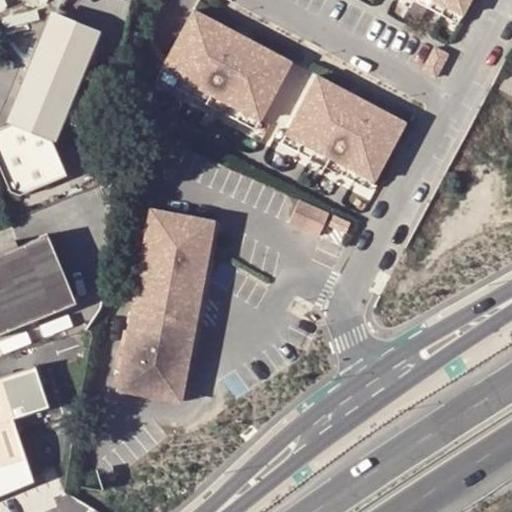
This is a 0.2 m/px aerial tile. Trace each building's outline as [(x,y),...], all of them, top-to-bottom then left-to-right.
[(459,14),(432,0),(410,0),(455,24),(459,14)] [(467,0),(432,0),(459,14),(467,0)] [(288,61),(190,9),(159,68),(257,119),(288,61)] [(15,100),(57,115),(89,29),(49,14),(38,42),(31,39),(19,70),(26,72),(15,100)] [(445,53),(432,47),(419,70),(432,77),(445,53)] [(511,62),(497,90),(511,98),(511,62)] [(257,119),(159,68),(154,77),(252,129),(257,119)] [(402,122),(314,75),(283,133),(371,180),(402,122)] [(57,115),(15,100),(11,112),(8,123),(49,137),(52,127),(57,115)] [(0,125),(0,172),(7,190),(16,194),(64,174),(49,137),(8,123),(0,125)] [(371,180),(283,133),(278,142),(366,190),(371,180)] [(302,198),(292,221),(324,235),(334,211),(302,198)] [(214,217),(151,206),(117,387),(181,398),(214,217)] [(350,223),(333,215),(328,226),(345,234),(350,223)] [(0,329),(75,298),(45,229),(16,242),(13,236),(0,241),(0,329)] [(0,461),(19,456),(7,418),(43,406),(38,388),(33,374),(30,365),(0,374),(0,461)] [(41,372),(33,374),(38,388),(45,385),(41,372)]
